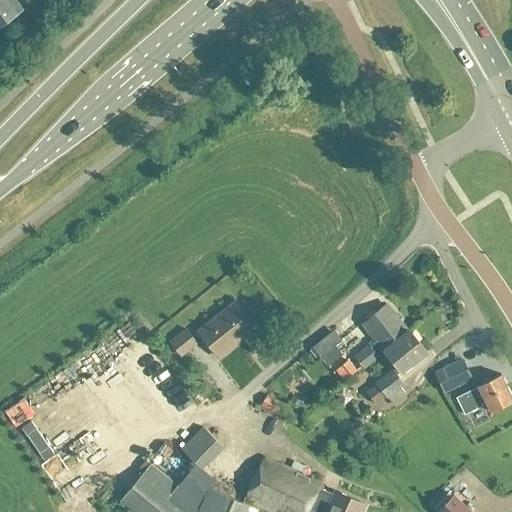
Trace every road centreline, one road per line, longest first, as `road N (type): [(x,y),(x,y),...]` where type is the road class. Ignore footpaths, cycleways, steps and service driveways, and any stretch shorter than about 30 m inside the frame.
road 1 (secondary): [(0,188),(217,0)]
road 2 (unclassified): [(511,309),(417,173),(502,121)]
road 3 (secondary): [(139,0),(0,140)]
road 4 (secondary): [(429,0),(502,121)]
